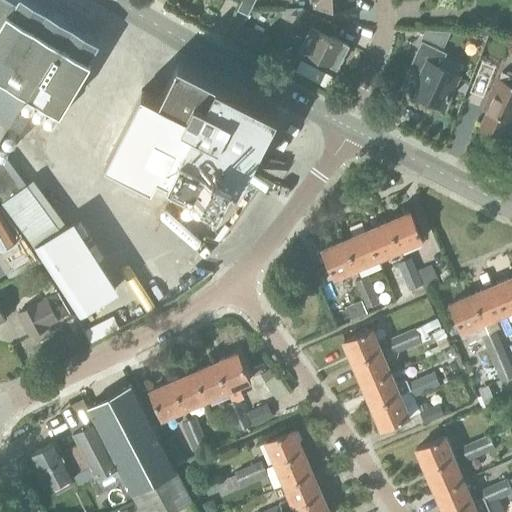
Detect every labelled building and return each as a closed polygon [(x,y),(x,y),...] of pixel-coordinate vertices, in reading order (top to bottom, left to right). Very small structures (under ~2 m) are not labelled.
[(0,157),(0,135),(27,90),(58,109),(98,40),(30,0),(0,0),(0,197),(2,200),(22,186),(0,157)] [(255,0),(242,0),(237,10),(248,15),(255,0)] [(304,8),(285,6),(285,13),(298,13),(301,14),(293,30),(306,37),(301,47),(336,66),(348,44),(325,33),(331,22),(304,8)] [(446,51),(422,40),(407,72),(419,76),(412,92),(444,107),(459,75),(440,66),(446,51)] [(142,88),(107,158),(152,180),(158,169),(169,174),(219,200),(233,174),(233,173),(239,177),(248,160),(245,158),(239,158),(231,155),(241,136),(256,144),(273,111),(258,103),(178,62),(169,80),(155,73),(147,90),(142,88)] [(487,109),(480,124),(503,135),(511,114),(511,75),(502,71),(499,78),(498,77),(483,108),(487,109)] [(0,204),(0,248),(22,235),(0,204)] [(388,221),(400,247),(422,238),(410,211),(388,221)] [(378,257),(400,247),(388,221),(367,230),(378,257)] [(61,230),(36,246),(79,313),(113,291),(113,290),(112,290),(70,226),(71,225),(70,224),(61,230)] [(357,266),(378,257),(367,230),(345,239),(357,266)] [(334,275),(357,266),(345,239),(323,249),(334,275)] [(0,250),(0,264),(5,273),(18,266),(7,247),(0,250)] [(397,263),(404,279),(420,273),(413,256),(397,263)] [(420,273),(404,279),(411,297),(427,290),(420,273)] [(370,275),(355,282),(362,296),(376,289),(370,275)] [(511,276),(494,284),(506,311),(511,308),(511,276)] [(489,331),(495,329),(500,327),(495,315),(506,311),(494,284),(473,294),(484,320),(489,331)] [(376,289),(362,296),(368,309),(382,303),(376,289)] [(59,292),(20,314),(32,335),(50,325),(71,313),(59,292)] [(502,345),(495,329),(489,331),(484,320),(473,294),(451,303),(462,330),(473,325),(478,336),(481,335),(489,351),(502,345)] [(415,326),(401,332),(404,340),(407,347),(422,341),(415,326)] [(344,339),(353,362),(380,350),(392,345),(394,352),(407,347),(404,340),(401,332),(389,338),(388,335),(376,339),(371,328),(344,339)] [(511,375),(511,366),(502,345),(489,351),(501,380),(511,375)] [(380,350),(353,362),(363,383),(389,372),(380,350)] [(238,352),(216,361),(227,389),(232,401),(241,398),(243,394),(239,384),(250,379),(238,352)] [(205,398),(227,389),(216,361),(194,371),(205,398)] [(266,381),(276,374),(271,367),(261,374),(266,381)] [(435,370),(420,376),(426,390),(441,384),(440,382),(435,371),(435,370)] [(184,408),(205,398),(194,371),(172,380),(184,408)] [(363,383),(372,405),(399,393),(410,389),(411,389),(408,381),(407,378),(394,383),(389,372),(363,383)] [(411,389),(410,389),(413,396),(426,390),(420,376),(408,381),(411,389)] [(162,417),(184,408),(172,380),(150,389),(162,417)] [(129,381),(86,405),(94,420),(118,464),(132,490),(175,467),(175,466),(161,440),(129,381)] [(399,393),(372,405),(382,427),(408,416),(399,393)] [(232,401),(226,404),(233,419),(247,412),(241,398),(232,401)] [(420,411),(425,424),(445,415),(441,403),(420,411)] [(249,412),(254,425),(272,417),(267,404),(249,412)] [(247,412),(233,419),(238,431),(253,425),(247,412)] [(195,415),(182,422),(188,436),(202,430),(195,415)] [(95,476),(118,464),(94,420),(72,432),(79,445),(68,450),(67,447),(61,451),(55,440),(30,453),(48,487),(73,474),(78,483),(95,475),(95,476)] [(276,462),(302,450),(293,428),(266,440),(276,462)] [(202,430),(188,436),(193,449),(207,442),(202,430)] [(175,466),(187,460),(181,447),(174,434),(161,440),(175,466)] [(427,469),(453,457),(444,435),(417,447),(427,469)] [(490,435),(475,441),(481,455),(496,449),(490,435)] [(463,446),(469,460),(481,455),(475,441),(463,446)] [(285,483),(311,472),(302,450),(276,462),(285,483)] [(436,491),(463,479),(453,457),(427,469),(436,491)] [(249,467),(255,480),(269,474),(263,460),(249,467)] [(175,467),(132,490),(143,511),(161,511),(191,496),(175,467)] [(255,480),(249,467),(235,473),(241,487),(255,480)] [(291,497),(280,502),(280,504),(283,510),(295,505),(321,494),(311,472),(285,483),(291,497)] [(511,488),(507,477),(493,483),(499,497),(511,491),(511,488)] [(463,479),(436,491),(445,511),(446,511),(472,501),(463,479)] [(472,501),(446,511),(505,511),(499,497),(493,483),(481,488),(484,495),(472,501)] [(211,492),(198,497),(204,510),(216,506),(211,492)] [(328,511),(321,494),(295,505),(297,511),(328,511)]
